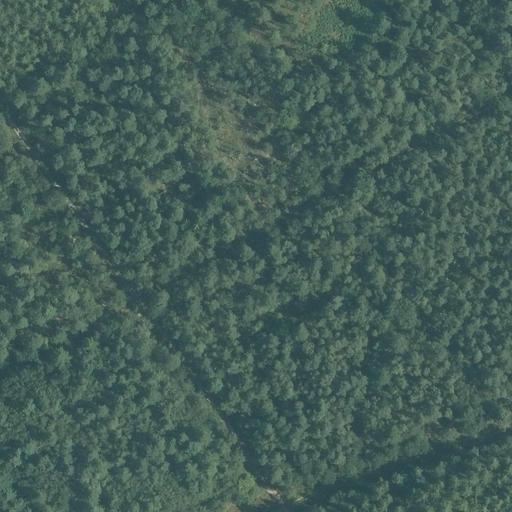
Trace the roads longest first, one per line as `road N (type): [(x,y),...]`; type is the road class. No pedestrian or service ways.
road 1 (track): [(511,93),(139,302)]
road 2 (track): [(139,302),(285,509)]
road 3 (track): [(285,509),(511,426)]
road 4 (track): [(139,302),(0,107)]
